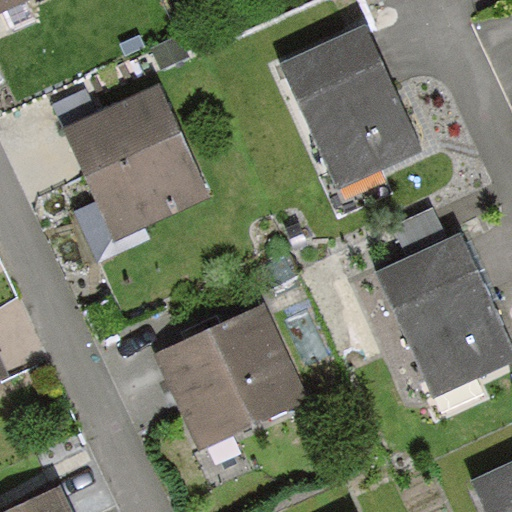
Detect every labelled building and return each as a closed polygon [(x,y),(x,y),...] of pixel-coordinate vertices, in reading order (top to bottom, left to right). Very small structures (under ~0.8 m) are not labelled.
[(0,0),(7,16),(40,0),(0,0)] [(372,32),(286,69),(341,194),(426,157),(372,32)] [(165,89),(65,131),(113,246),(213,205),(165,89)] [(511,344),(461,237),(376,278),(434,399),(511,362),(511,344)] [(269,306),(161,358),(206,452),(314,401),(269,306)] [(0,362),(0,389),(10,385),(0,362)] [(511,511),(511,467),(473,485),(485,511),(511,511)] [(70,511),(61,491),(11,511),(70,511)]
